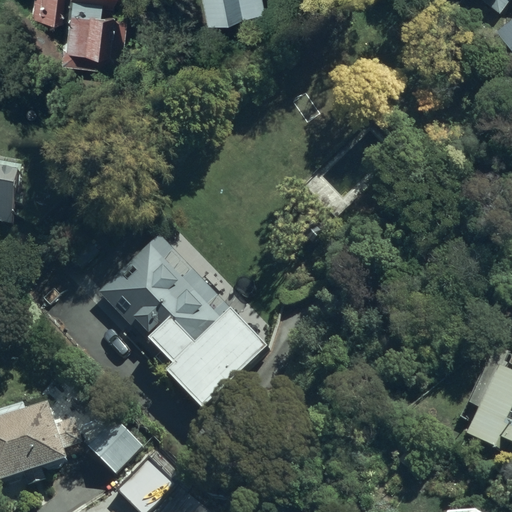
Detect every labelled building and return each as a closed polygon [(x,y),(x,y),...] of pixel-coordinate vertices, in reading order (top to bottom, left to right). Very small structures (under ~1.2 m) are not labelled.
[(34,22),(54,23),(52,51),(73,52),(72,68),(116,70),(119,17),(88,15),(88,0),(28,0),(28,11),(35,12),(34,22)] [(256,0),(194,0),(200,26),(259,14),(256,0)] [(511,0),(482,0),(487,3),(484,8),(497,17),(508,2),(505,0),(511,0)] [(0,227),(9,229),(20,168),(0,164),(0,227)] [(157,238),(97,297),(126,328),(129,325),(146,344),(142,347),(165,372),(159,378),(197,418),(265,355),(229,317),(232,315),(157,238)] [(477,429),(470,441),(500,458),(506,449),(511,452),(511,380),(506,376),(511,366),(511,359),(502,354),(462,421),(477,429)] [(0,487),(22,480),(25,489),(43,483),(40,474),(63,466),(44,410),(23,418),(19,408),(0,414),(0,487)] [(194,499),(183,511),(210,511),(194,499)]
